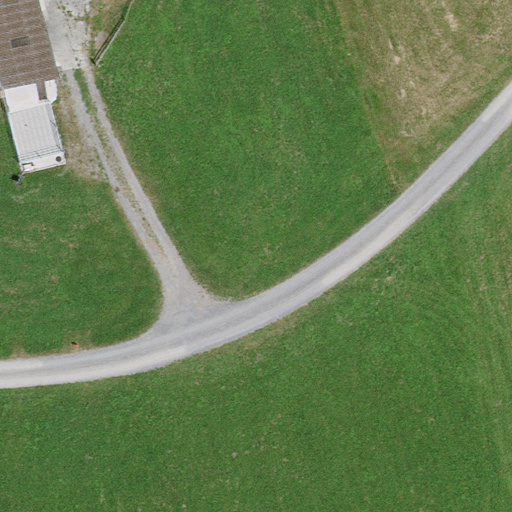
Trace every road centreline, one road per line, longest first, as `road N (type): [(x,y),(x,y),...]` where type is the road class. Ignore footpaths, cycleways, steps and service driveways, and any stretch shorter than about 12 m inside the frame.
road 1 (track): [(0,372),(178,344),(296,292),(402,215),(511,101)]
road 2 (track): [(238,322),(151,153),(110,2)]
